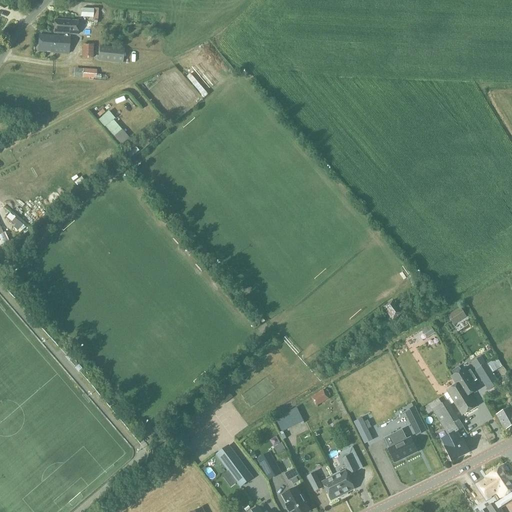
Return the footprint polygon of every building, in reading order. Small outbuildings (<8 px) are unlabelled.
[(82,9),(81,18),(87,18),(93,18),(94,10),(88,9),(82,9)] [(55,21),(54,33),(77,35),(78,22),(55,21)] [(64,38),(64,37),(39,35),(38,52),(69,54),(70,38),(64,38)] [(94,60),(95,45),(82,44),(81,59),(94,60)] [(124,50),(103,48),(101,63),(122,64),(124,50)] [(83,79),(83,70),(74,69),(74,79),(83,79)] [(134,144),(107,113),(98,121),(104,128),(122,149),(124,148),(127,151),(134,144)] [(0,246),(9,242),(5,233),(3,234),(0,227),(0,246)] [(404,314),(394,300),(383,307),(393,321),(404,314)] [(448,317),(452,324),(464,316),(460,309),(448,317)] [(426,340),(434,336),(431,329),(423,333),(426,340)] [(502,373),(500,370),(509,365),(502,354),(487,364),(495,377),(502,373)] [(476,372),(488,391),(500,384),(487,365),(476,372)] [(462,418),(476,409),(469,398),(477,393),(471,383),(475,380),(470,373),(466,375),(464,372),(461,374),(459,371),(458,370),(453,373),(452,375),(454,378),(452,380),(457,388),(447,394),(462,418)] [(329,392),(336,389),(334,383),(326,386),(329,392)] [(216,399),(222,406),(233,396),(226,389),(216,399)] [(311,398),(317,407),(329,400),(324,390),(311,398)] [(440,407),(437,400),(425,407),(429,414),(433,412),(440,407)] [(433,412),(448,436),(457,431),(463,427),(448,402),(440,407),(433,412)] [(498,424),(501,423),(505,431),(511,426),(511,406),(508,409),(494,417),(498,424)] [(414,408),(403,414),(407,421),(417,416),(414,408)] [(420,417),(411,422),(418,436),(427,432),(420,417)] [(394,443),(395,446),(389,450),(395,463),(417,452),(411,439),(404,442),(402,438),(403,438),(398,427),(400,427),(398,423),(396,424),(395,422),(386,427),(393,443),(394,443)] [(461,438),(457,431),(448,436),(441,440),(445,447),(452,462),(470,453),(462,438),(461,438)] [(228,447),(216,455),(240,488),(252,479),(228,447)] [(270,454),(258,461),(269,480),(276,476),(271,468),(276,465),(270,454)] [(342,460),(350,476),(358,471),(350,456),(342,460)] [(486,480),(479,485),(488,499),(497,493),(501,499),(511,491),(511,479),(510,477),(511,475),(511,474),(507,467),(505,468),(504,466),(487,477),(489,481),(487,482),(486,480)] [(293,467),(285,471),(289,478),(297,474),(293,467)] [(333,475),(344,497),(348,494),(348,492),(355,489),(346,471),(341,474),(340,472),(333,475)] [(307,477),(315,493),(323,489),(315,473),(307,477)] [(344,497),(333,475),(326,478),(327,480),(323,483),(331,500),(338,497),(339,499),(344,497)] [(296,488),(282,496),(287,505),(286,506),(289,511),(309,511),(304,503),(306,502),(302,496),(301,497),(296,488)] [(496,502),(487,508),(487,509),(482,511),(502,511),(500,508),(497,503),(496,502)]
